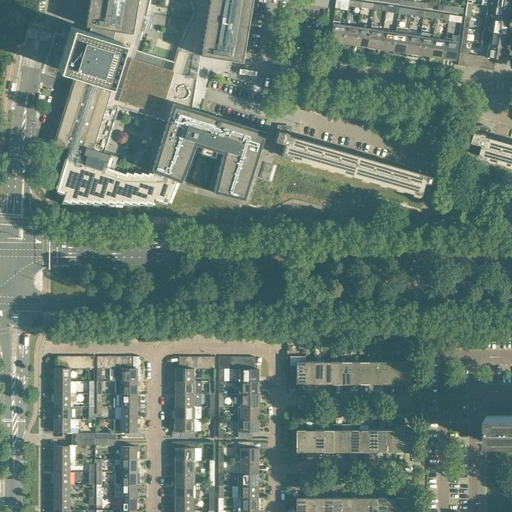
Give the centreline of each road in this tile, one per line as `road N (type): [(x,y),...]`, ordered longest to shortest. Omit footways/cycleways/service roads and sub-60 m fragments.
road 1 (tertiary): [(13,305),(511,306)]
road 2 (tertiary): [(511,250),(28,249)]
road 3 (residential): [(12,511),(13,305)]
road 4 (unclassified): [(473,358),(445,358),(442,511)]
road 5 (residential): [(30,72),(21,95),(11,249)]
road 6 (residential): [(28,249),(30,72)]
road 7 (residential): [(278,398),(278,358),(270,348),(155,348)]
road 8 (residential): [(153,511),(155,348)]
road 9 (unclassified): [(439,159),(287,116)]
road 10 (unclassified): [(451,89),(357,91),(297,80)]
road 11 (residential): [(278,467),(407,466)]
road 12 (residential): [(278,398),(407,398)]
road 13 (unclassified): [(474,511),(473,391)]
